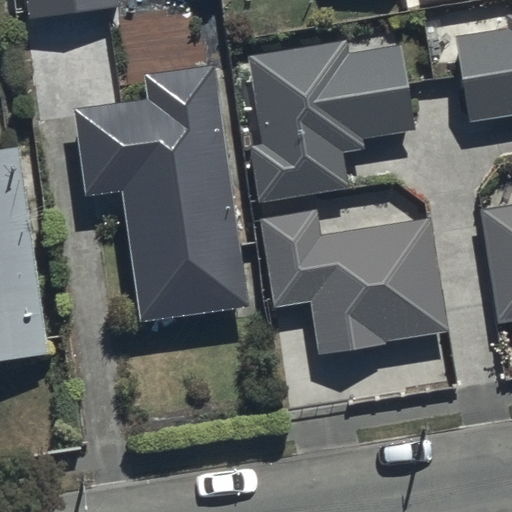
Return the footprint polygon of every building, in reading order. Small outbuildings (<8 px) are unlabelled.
[(112,0),(10,0),(14,28),(115,17),(112,0)] [(223,47),(217,0),(182,0),(189,51),(223,47)] [(511,13),(504,14),(506,28),(452,35),(466,124),(511,116),(511,13)] [(247,147),(256,205),(350,191),(345,156),(362,153),(361,143),(414,134),(401,46),(347,54),(345,41),(249,56),(263,145),(247,147)] [(247,311),(211,67),(141,77),(144,100),(69,111),(81,200),(120,195),(139,326),(247,311)] [(14,149),(0,150),(0,359),(44,353),(14,149)] [(511,208),(476,214),(494,329),(511,325),(511,208)] [(445,336),(425,221),(316,241),(311,213),(255,223),(270,313),(306,306),(316,359),(445,336)]
